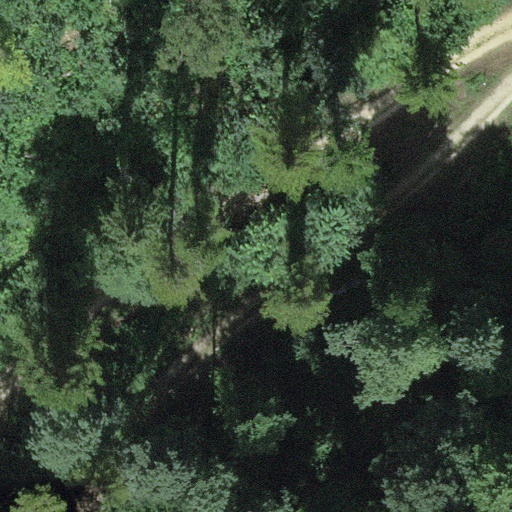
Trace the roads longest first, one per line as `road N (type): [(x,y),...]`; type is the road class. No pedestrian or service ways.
road 1 (track): [(0,398),(87,303),(461,47),(511,24)]
road 2 (track): [(83,511),(114,447),(171,385),(419,183),(511,94)]
